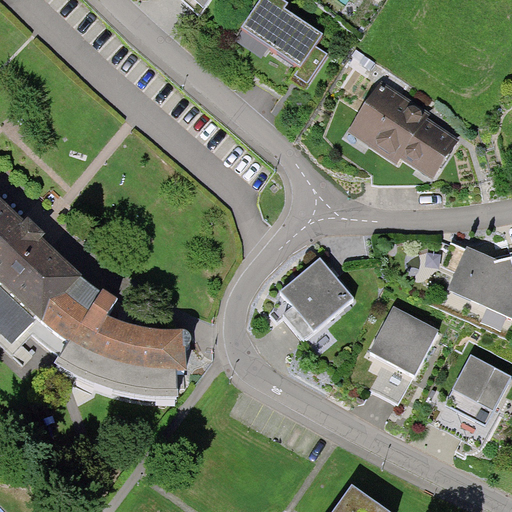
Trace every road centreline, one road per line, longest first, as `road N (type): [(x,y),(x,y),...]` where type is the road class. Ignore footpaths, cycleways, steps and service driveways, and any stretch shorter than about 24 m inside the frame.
road 1 (residential): [(323,214),(273,251),(236,308),(230,332),(243,362),(507,511)]
road 2 (residential): [(323,214),(294,168),(105,0)]
road 3 (residential): [(511,208),(445,218),(323,214)]
